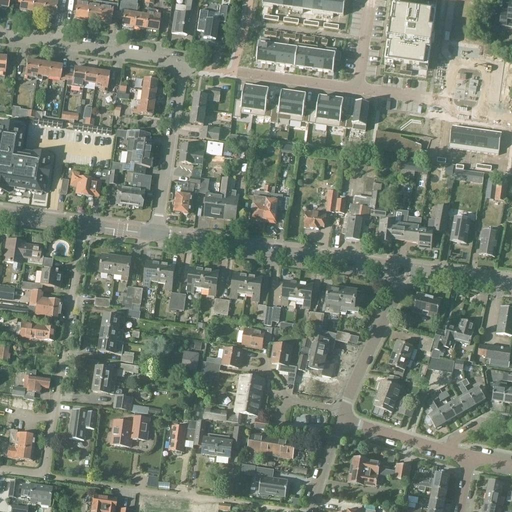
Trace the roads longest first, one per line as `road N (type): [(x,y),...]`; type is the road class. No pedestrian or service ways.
road 1 (residential): [(0,470),(43,476),(82,225)]
road 2 (residential): [(182,63),(0,34)]
road 3 (residential): [(154,234),(182,63)]
road 4 (residential): [(341,418),(397,293),(400,268)]
road 5 (residential): [(511,120),(357,89)]
road 6 (secondary): [(400,268),(276,251)]
road 7 (secondary): [(276,251),(154,234)]
